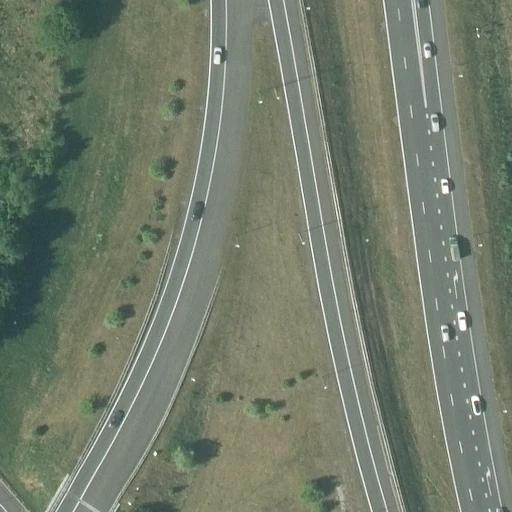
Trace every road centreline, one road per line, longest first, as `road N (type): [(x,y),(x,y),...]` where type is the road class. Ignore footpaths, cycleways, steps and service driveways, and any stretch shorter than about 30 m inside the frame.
road 1 (motorway): [(56,511),(125,408),(177,286),(209,158),(220,0)]
road 2 (motorway): [(377,511),(343,374),(275,0)]
road 3 (motorway): [(474,511),(411,108)]
